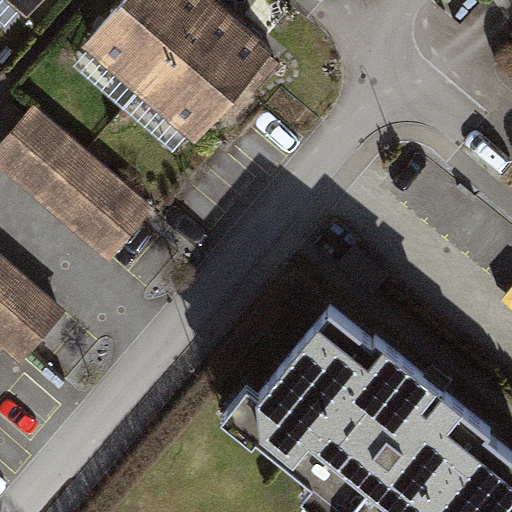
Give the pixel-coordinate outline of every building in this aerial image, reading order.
[(63,0),(13,0),(42,25),(63,0)] [(223,0),(150,0),(102,56),(154,101),(233,8),(223,0)] [(293,60),(233,8),(154,101),(214,152),(293,60)] [(160,214),(47,116),(0,169),(0,178),(109,272),(160,214)] [(74,317),(0,252),(0,355),(23,376),(74,317)] [(253,442),(342,511),(511,511),(511,463),(340,330),(253,442)]
